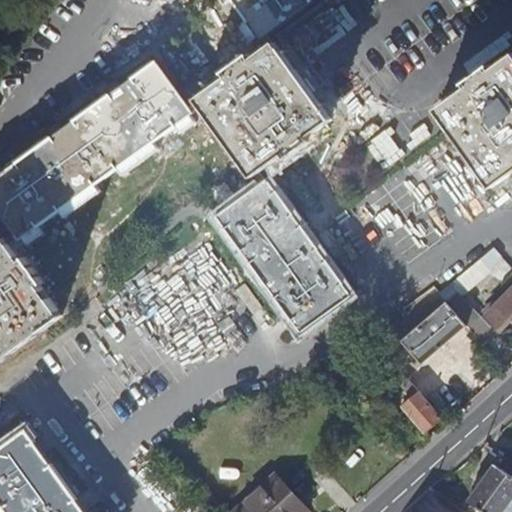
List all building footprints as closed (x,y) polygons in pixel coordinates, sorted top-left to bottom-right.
[(232,0),(263,41),(314,3),(311,0),(232,0)] [(316,134),(336,119),(315,91),(308,81),(280,43),(270,51),(243,70),(239,65),(226,76),(213,85),(217,90),(203,101),(207,106),(259,176),(288,155),(291,159),(319,139),(316,134)] [(437,110),(494,187),(511,174),(511,57),(494,70),(490,64),(485,68),(463,83),(467,89),(437,110)] [(24,238),(200,111),(196,107),(162,59),(116,92),(58,134),(0,175),(0,202),(19,230),(24,238)] [(300,333),(353,295),(351,293),(269,181),(265,184),(217,219),(254,270),(300,333)] [(0,362),(67,315),(46,285),(52,282),(33,255),(27,259),(16,244),(11,237),(0,244),(0,362)] [(467,328),(484,348),(500,335),(463,292),(448,305),(449,306),(467,328)] [(511,292),(488,315),(501,328),(511,317),(511,292)] [(467,328),(449,306),(404,342),(423,364),(467,328)] [(443,419),(421,392),(403,407),(410,415),(407,419),(418,432),(422,429),(426,434),(443,419)] [(0,504),(5,511),(85,511),(81,505),(76,499),(44,454),(39,447),(35,442),(27,430),(0,449),(0,504)] [(476,502),(492,511),(511,511),(511,472),(501,465),(476,502)] [(309,511),(279,479),(241,511),(309,511)]
